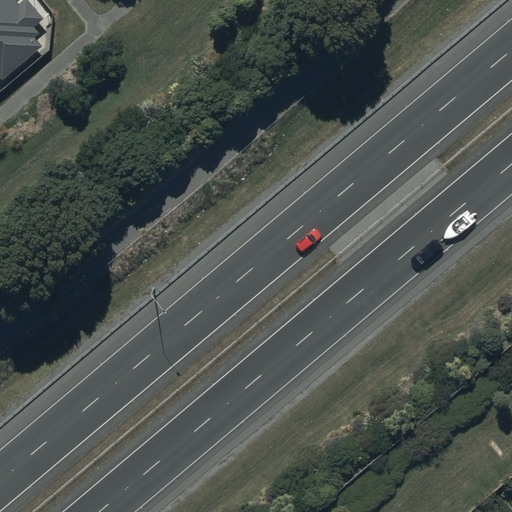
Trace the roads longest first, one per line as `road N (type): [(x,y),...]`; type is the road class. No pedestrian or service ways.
road 1 (motorway): [(0,485),(511,50)]
road 2 (motorway): [(511,163),(101,511)]
